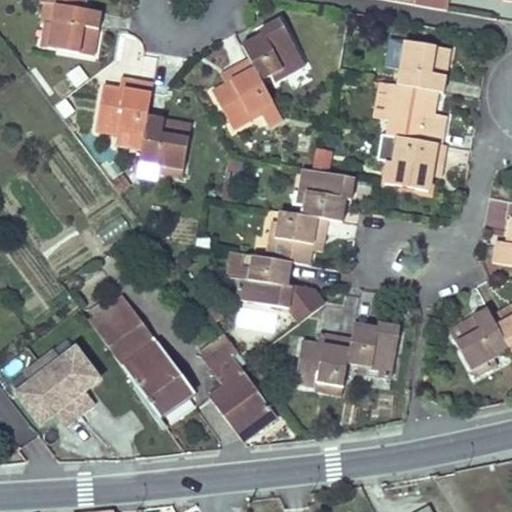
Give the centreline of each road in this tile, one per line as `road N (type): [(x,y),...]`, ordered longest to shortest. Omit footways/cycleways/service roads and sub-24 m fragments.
road 1 (secondary): [(511,435),(334,466),(0,497)]
road 2 (residential): [(511,110),(486,136),(459,232),(433,252)]
road 3 (residential): [(433,252),(419,237),(395,235),(377,250),(376,275),(393,292),(418,293),(432,275)]
